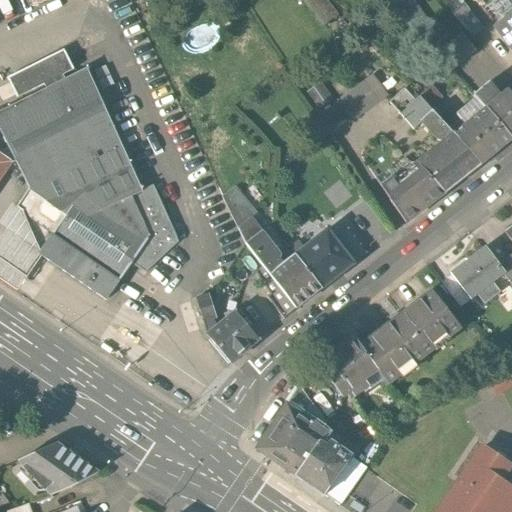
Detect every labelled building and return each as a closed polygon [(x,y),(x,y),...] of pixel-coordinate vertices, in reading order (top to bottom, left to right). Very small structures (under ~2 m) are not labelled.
[(19,0),(20,0),(26,0),(31,10),(53,0),(19,0)] [(338,15),(326,0),(304,0),(302,2),(321,27),(338,15)] [(427,0),(395,0),(391,4),(436,55),(454,40),(435,19),(430,23),(417,8),(427,0)] [(511,49),(511,7),(503,14),(502,22),(496,27),(511,49)] [(476,53),(460,34),(454,40),(436,55),(452,73),(476,53)] [(42,86),(45,91),(64,81),(61,77),(72,71),(62,52),(7,80),(17,98),(42,86)] [(45,91),(0,114),(0,137),(27,192),(15,210),(21,214),(37,255),(50,238),(117,284),(129,267),(149,238),(131,199),(142,193),(84,71),(64,81),(45,91)] [(386,98),(373,79),(317,118),(331,137),(386,98)] [(321,83),(305,94),(317,111),(333,100),(321,83)] [(473,98),(484,111),(511,143),(511,95),(508,90),(501,97),(490,84),(473,98)] [(412,132),(419,125),(432,114),(419,99),(399,117),(412,132)] [(511,143),(484,111),(452,137),(481,169),(511,143)] [(438,147),(416,165),(444,198),(481,169),(452,137),(432,114),(419,125),(438,147)] [(0,182),(12,165),(0,156),(0,182)] [(444,198),(416,165),(381,190),(406,227),(444,198)] [(153,187),(142,193),(131,199),(149,238),(129,267),(145,277),(177,243),(153,187)] [(237,231),(250,219),(256,214),(235,188),(222,198),(237,231)] [(0,284),(12,292),(35,257),(37,255),(21,214),(15,210),(10,207),(0,220),(0,284)] [(294,314),(321,294),(292,258),(280,268),(278,265),(280,258),(250,219),(237,231),(244,248),(260,270),(294,314)] [(348,231),(334,242),(351,265),(366,254),(348,231)] [(325,232),(292,258),(321,294),(354,268),(351,265),(334,242),(325,232)] [(50,238),(37,255),(35,257),(104,304),(117,284),(50,238)] [(497,268),(484,250),(449,277),(469,303),(476,299),(484,309),(502,295),(494,285),(504,277),(497,268)] [(511,264),(509,260),(497,268),(504,277),(511,286),(511,264)] [(294,314),(260,270),(255,274),(269,296),(266,299),(283,322),(294,314)] [(469,303),(449,277),(439,284),(460,311),(469,303)] [(460,311),(439,284),(430,292),(450,318),(460,311)] [(450,318),(430,292),(359,349),(384,384),(388,389),(461,331),(450,318)] [(194,300),(204,339),(216,329),(208,295),(194,300)] [(216,329),(204,339),(229,367),(258,341),(234,313),(216,329)] [(384,384),(359,349),(354,341),(324,361),(335,377),(326,383),(341,405),(350,399),(354,405),(384,384)] [(511,390),(511,380),(509,374),(488,385),(495,399),(503,395),(511,390)] [(285,405),(327,433),(330,430),(298,387),(285,405)] [(327,433),(285,405),(252,453),(295,482),(327,433)] [(355,452),(327,433),(295,482),(293,484),(321,503),(323,497),(349,461),(355,452)] [(56,445),(17,463),(49,497),(97,474),(56,445)] [(511,473),(511,469),(479,447),(434,511),(511,511),(511,488),(505,484),(511,473)] [(349,461),(323,497),(337,507),(363,470),(349,461)] [(348,499),(339,511),(352,511),(357,504),(348,499)]
